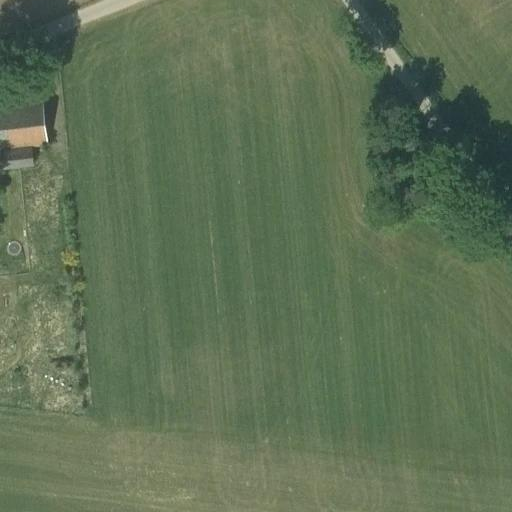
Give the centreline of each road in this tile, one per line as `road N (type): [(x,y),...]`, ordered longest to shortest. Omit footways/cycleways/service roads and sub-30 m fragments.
road 1 (unclassified): [(511,230),(345,0)]
road 2 (unclassified): [(0,49),(123,0)]
